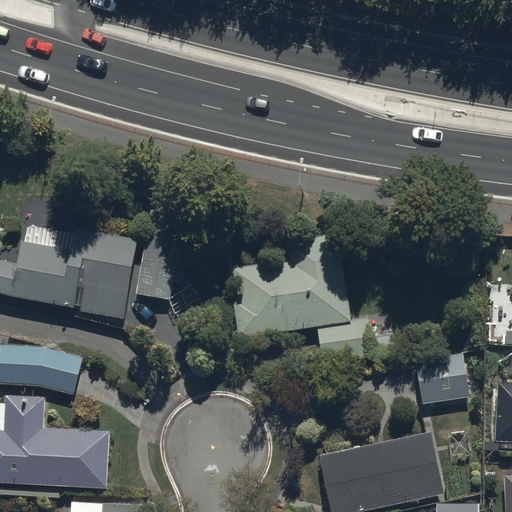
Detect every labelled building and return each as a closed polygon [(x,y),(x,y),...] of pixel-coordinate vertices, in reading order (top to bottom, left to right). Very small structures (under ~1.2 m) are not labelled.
[(136,294),(172,302),(190,218),(154,210),(136,294)] [(131,288),(130,288),(138,242),(28,223),(20,264),(0,260),(0,294),(16,298),(16,301),(125,320),(131,288)] [(341,258),(340,253),(336,235),(286,245),(289,261),(228,272),(240,342),(320,330),(324,366),(374,361),(367,319),(352,323),(341,258)] [(0,349),(0,384),(36,385),(35,385),(74,396),(84,360),(46,349),(0,349)] [(417,365),(424,407),(471,399),(463,356),(417,365)] [(511,447),(511,385),(499,385),(496,447),(511,447)] [(110,437),(44,434),(45,402),(6,401),(4,428),(0,427),(0,486),(107,491),(110,437)] [(379,511),(445,498),(431,436),(319,460),(330,511),(379,511)]
